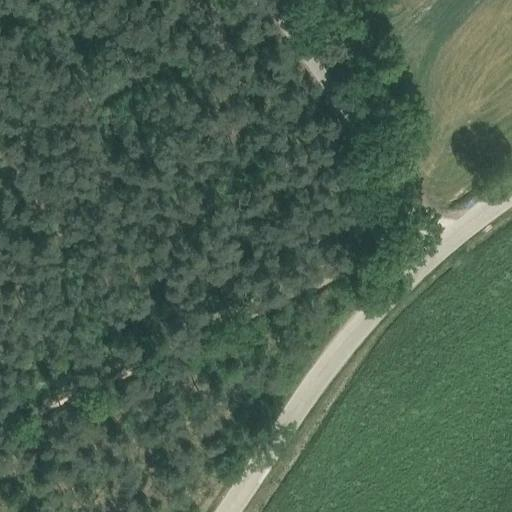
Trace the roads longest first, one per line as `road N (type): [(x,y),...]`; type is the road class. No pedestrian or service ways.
road 1 (tertiary): [(425,245),(210,511)]
road 2 (unclassified): [(425,245),(271,0)]
